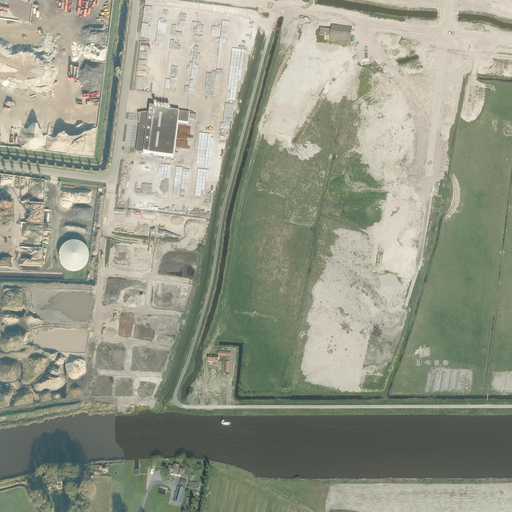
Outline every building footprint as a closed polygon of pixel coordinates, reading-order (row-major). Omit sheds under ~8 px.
[(332,25),(332,30),(321,29),(320,35),(331,36),(330,41),(351,43),(353,27),(332,25)] [(149,114),(147,114),(138,115),(139,126),(139,128),(136,153),(174,158),(178,123),(188,124),(189,114),(154,110),(155,106),(151,105),(150,109),(149,109),(149,114)] [(74,271),(86,268),(90,258),(90,257),(86,244),(77,241),(74,241),(64,244),(60,254),(60,256),(63,267),(73,271),(74,271)] [(169,467),(168,473),(169,473),(169,474),(176,476),(176,475),(181,477),(183,470),(178,468),(179,467),(174,465),(173,468),(169,467)] [(85,491),(87,479),(87,473),(81,472),(79,491),(85,491)] [(57,487),(55,478),(48,480),(47,478),(43,479),(45,490),(57,487)] [(184,489),(178,487),(174,502),(180,504),(184,489)] [(188,511),(189,511),(193,497),(187,496),(183,511),(188,511)]
